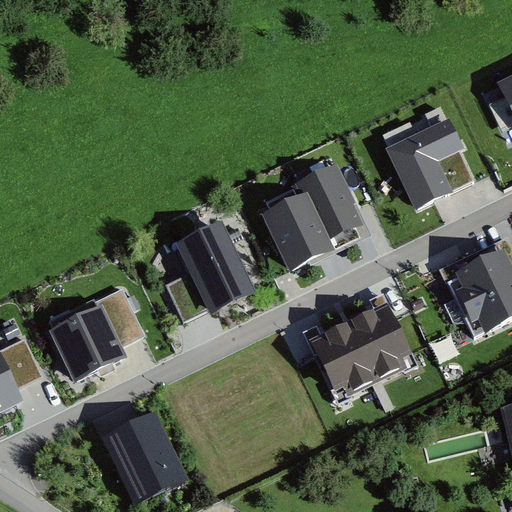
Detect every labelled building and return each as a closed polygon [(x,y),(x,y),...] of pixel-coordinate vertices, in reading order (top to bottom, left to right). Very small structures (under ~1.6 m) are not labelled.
[(435,136),(391,157),(418,212),(474,185),(439,113),(426,119),(435,136)] [(352,210),(335,174),(298,191),(306,206),(324,244),(351,231),(342,215),(352,210)] [(329,255),(306,206),(269,221),(293,272),(329,255)] [(252,298),(220,232),(200,242),(208,257),(190,266),(195,277),(168,290),(185,325),(212,313),(214,316),(252,298)] [(511,251),(470,273),(465,264),(443,274),(455,302),(444,307),(450,323),(471,326),(477,339),(511,322),(511,251)] [(55,337),(78,383),(123,361),(118,352),(145,340),(123,295),(97,308),(100,315),(55,337)] [(379,317),(350,330),(390,412),(394,409),(381,383),(403,372),(398,362),(409,357),(392,321),(383,325),(379,317)] [(390,412),(350,330),(324,344),(329,352),(319,357),(336,393),(345,389),(349,397),(373,387),(385,413),(390,412)] [(0,411),(18,403),(10,385),(40,371),(26,341),(0,353),(0,411)] [(186,486),(156,427),(110,450),(139,509),(186,486)]
